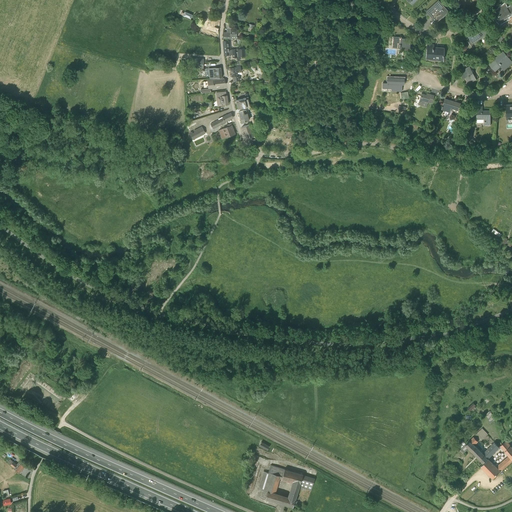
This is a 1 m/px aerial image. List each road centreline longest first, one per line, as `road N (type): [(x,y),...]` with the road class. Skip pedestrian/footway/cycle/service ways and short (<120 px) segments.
road 1 (unclassified): [(511,163),(452,166),(366,142),(289,155),(250,152)]
road 2 (motorway): [(217,511),(0,411)]
road 3 (unclassified): [(250,511),(67,425),(57,430)]
road 4 (motorway): [(0,425),(186,511)]
road 5 (residential): [(250,152),(220,55),(226,1)]
road 6 (residential): [(496,0),(446,35),(414,27),(384,0)]
